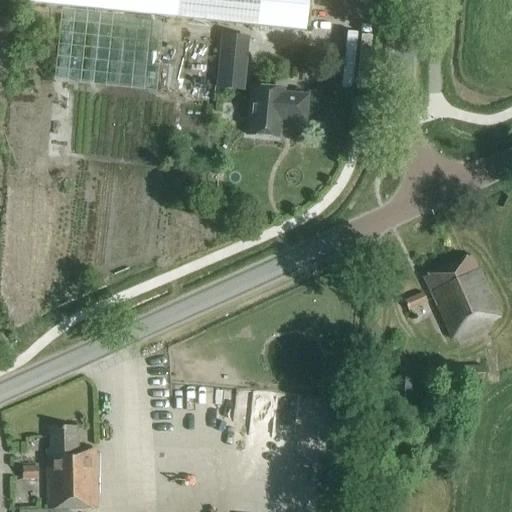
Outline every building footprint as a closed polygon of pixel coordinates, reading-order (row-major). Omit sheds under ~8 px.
[(23,0),(23,3),(304,32),(307,0),(23,0)] [(214,91),(243,94),(248,40),(219,37),(214,91)] [(250,88),(246,135),(278,138),(279,122),(304,124),(307,97),(282,94),(282,91),(250,88)] [(470,256),(422,278),(451,340),(499,318),(470,256)] [(422,293),(403,302),(407,312),(426,303),(422,293)] [(422,370),(423,388),(481,386),(480,368),(422,370)] [(397,379),(396,397),(408,398),(409,380),(397,379)] [(395,440),(410,441),(411,407),(397,406),(395,440)] [(95,450),(76,450),(75,430),(45,431),(47,511),(96,507),(95,450)] [(36,467),(20,468),(20,481),(36,481),(36,467)]
